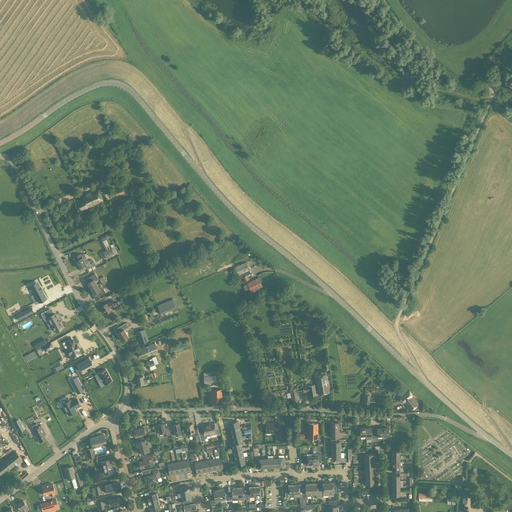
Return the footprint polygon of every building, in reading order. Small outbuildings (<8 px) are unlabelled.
[(107,193),(110,199),(129,191),(126,185),(107,193)] [(85,209),(103,201),(98,189),(85,194),(86,196),(82,197),(84,200),(77,203),(80,210),(85,208),(85,209)] [(102,259),(105,257),(114,253),(111,247),(106,238),(109,237),(108,233),(101,237),(102,239),(100,240),(105,250),(99,253),(102,259)] [(92,266),(89,260),(88,261),(88,260),(87,260),(84,253),(81,255),(80,253),(74,257),(76,261),(75,262),(77,264),(79,268),(84,266),(86,269),(92,266)] [(251,274),(246,262),(234,267),(238,276),(239,275),(240,277),(239,277),(240,278),(239,279),(241,283),(242,283),(249,280),(247,275),(251,274)] [(87,283),(90,289),(97,285),(95,281),(98,279),(95,274),(88,277),(91,281),(87,283)] [(262,286),(259,278),(247,283),(251,292),(259,289),(259,288),(262,286)] [(37,281),(30,285),(39,301),(46,298),(37,281)] [(101,287),(99,288),(97,285),(90,289),(92,292),(94,294),(96,293),(99,297),(106,292),(103,288),(102,289),(101,287)] [(161,314),(176,308),(172,299),(157,305),(161,314)] [(113,306),(114,307),(118,304),(117,302),(115,303),(113,300),(110,302),(106,304),(101,306),(105,314),(110,311),(109,308),(112,306),(113,306)] [(26,309),(15,315),(18,320),(29,315),(26,309)] [(46,311),(41,314),(44,320),(45,319),(48,318),(48,319),(52,326),(54,330),(55,331),(59,329),(61,328),(61,327),(62,327),(61,324),(59,321),(60,321),(59,319),(58,319),(55,314),(54,314),(49,317),(46,311)] [(124,329),(128,327),(126,323),(118,327),(120,331),(117,333),(121,341),(128,337),(124,329)] [(149,341),(144,329),(136,332),(140,344),(149,341)] [(76,343),(75,344),(73,340),(72,340),(70,337),(65,340),(69,348),(66,349),(69,354),(68,355),(70,359),(74,357),(77,356),(77,357),(80,355),(80,354),(81,354),(78,350),(79,349),(76,343)] [(139,357),(158,349),(155,342),(136,350),(139,357)] [(53,347),(51,343),(42,347),(45,352),(53,347)] [(92,364),(88,358),(76,364),(79,370),(92,364)] [(106,369),(98,373),(99,373),(105,384),(104,384),(105,385),(112,381),(106,370),(106,369)] [(318,394),(329,392),(326,374),(315,376),(318,394)] [(143,383),(147,383),(147,379),(143,380),(142,376),(136,377),(138,385),(144,384),(143,383)] [(76,377),(70,380),(77,394),(83,390),(76,377)] [(309,395),(316,394),(314,385),(302,387),(303,392),(308,391),(309,395)] [(212,403),(222,403),(221,389),(211,389),(212,403)] [(297,399),(295,390),(289,391),(289,394),(286,395),(287,399),(290,398),(291,401),(297,399)] [(409,411),(418,404),(412,395),(409,391),(399,399),(402,403),(403,402),(409,411)] [(76,407),(80,405),(77,399),(71,402),(70,400),(63,404),(69,415),(76,411),(74,408),(76,407)] [(19,432),(21,431),(24,430),(18,419),(14,421),(19,432)] [(36,423),(30,426),(32,430),(33,430),(40,443),(46,439),(44,434),(43,433),(44,432),(40,424),(38,426),(36,423)] [(164,436),(170,434),(168,429),(165,429),(164,423),(157,425),(159,433),(163,433),(164,436)] [(175,435),(181,434),(179,423),(172,425),(173,429),(172,430),(170,431),(172,439),(176,438),(175,435)] [(210,423),(207,424),(210,435),(216,434),(217,435),(220,435),(218,429),(215,429),(214,423),(210,424),(210,423)] [(192,424),(185,426),(187,434),(193,433),(193,436),(198,435),(197,428),(193,429),(192,424)] [(210,435),(207,424),(205,425),(201,426),(203,432),(199,433),(201,442),(205,441),(204,438),(207,438),(206,436),(210,435)] [(264,424),(255,425),(255,434),(264,434),(264,424)] [(278,437),(282,437),(282,430),(278,430),(278,424),(266,424),(266,432),(270,432),(270,433),(278,433),(278,437)] [(317,439),(318,424),(308,424),(307,438),(317,439)] [(140,428),(133,430),(135,438),(143,436),(145,435),(145,433),(149,432),(147,426),(143,427),(140,428)] [(366,436),(365,427),(360,428),(360,435),(357,435),(357,441),(361,441),(360,436),(366,436)] [(371,427),(365,427),(366,436),(366,439),(371,439),(371,441),(375,441),(374,435),(371,435),(371,427)] [(377,435),(374,435),(375,441),(378,441),(377,436),(383,436),(382,427),(377,428),(377,435)] [(382,427),(383,436),(383,438),(388,438),(388,441),(392,440),(391,434),(388,435),(388,427),(382,427)] [(93,448),(106,444),(104,435),(90,438),(93,448)] [(139,454),(149,451),(148,444),(146,444),(145,440),(136,442),(139,454)] [(18,462),(22,459),(15,451),(1,462),(3,464),(0,465),(0,474),(7,469),(8,470),(15,465),(14,465),(18,462)] [(320,454),(317,454),(317,453),(312,454),(312,457),(312,467),(314,467),(314,466),(315,465),(318,465),(318,460),(321,460),(320,454)] [(340,453),(331,453),(332,458),(335,458),(335,462),(345,462),(345,458),(341,458),(340,453)] [(312,467),(312,457),(312,454),(303,455),(303,461),(306,461),(307,466),(309,466),(310,466),(310,467),(312,467)] [(143,461),(139,462),(140,468),(149,466),(153,466),(154,464),(152,458),(151,457),(151,456),(145,457),(143,458),(143,461)] [(101,461),(103,468),(111,466),(110,459),(104,461),(104,458),(96,459),(97,462),(101,461)] [(82,486),(80,480),(78,472),(75,473),(73,466),(64,469),(67,480),(76,477),(79,487),(82,486)] [(111,466),(103,468),(104,471),(99,472),(101,478),(108,476),(107,473),(113,472),(111,466)] [(157,478),(160,477),(158,470),(153,471),(154,474),(144,476),(146,483),(149,482),(149,483),(158,481),(157,478)] [(322,495),(328,495),(327,481),(325,481),(325,482),(324,483),(322,483),(322,488),(319,488),(319,490),(319,496),(322,495)] [(327,481),(328,495),(334,495),(333,493),(336,493),(336,487),(333,487),(333,482),(330,482),(329,482),(329,481),(327,481)] [(117,489),(115,482),(104,485),(106,493),(110,492),(110,491),(117,489)] [(294,498),(293,483),(291,483),(291,484),(290,485),(287,485),(288,490),(285,490),(285,498),(294,498)] [(295,483),(293,483),(294,498),(302,497),(302,491),(302,489),(299,489),(298,484),(296,484),(295,484),(295,483)] [(315,483),(310,484),(311,495),(316,495),(316,498),(319,498),(319,496),(319,490),(316,490),(315,483)] [(54,492),(55,492),(52,484),(41,487),(44,495),(49,494),(50,496),(54,495),(54,492)] [(302,491),(302,497),(302,500),(307,499),(307,496),(311,495),(310,484),(304,484),(305,491),(302,491)] [(246,494),(246,499),(249,499),(249,498),(254,498),(253,485),(252,485),(252,486),(251,487),(248,487),(249,492),(246,492),(246,494)] [(262,488),(259,488),(259,486),(256,487),(256,486),(256,485),(253,485),(254,498),(259,497),(263,497),(263,496),(263,491),(262,488)] [(237,497),(237,487),(231,487),(232,494),(228,494),(229,500),(232,500),(238,500),(237,497)] [(243,500),(246,499),(246,494),(243,494),(242,487),(237,487),(237,497),(243,496),(243,500)] [(224,488),(218,489),(220,499),(225,498),(226,501),(229,500),(228,494),(225,495),(224,488)] [(151,494),(147,495),(148,501),(158,499),(157,493),(159,493),(158,489),(150,491),(151,494)] [(221,502),(220,499),(218,489),(213,490),(214,497),(211,498),(212,504),(221,502)] [(108,499),(109,505),(110,505),(120,503),(119,497),(108,499)] [(40,503),(42,511),(48,511),(59,509),(56,499),(40,503)] [(158,499),(148,501),(150,507),(151,507),(152,510),(154,510),(162,508),(161,504),(160,504),(158,499)] [(23,500),(16,505),(20,510),(21,511),(25,510),(28,508),(26,505),(23,500)]
